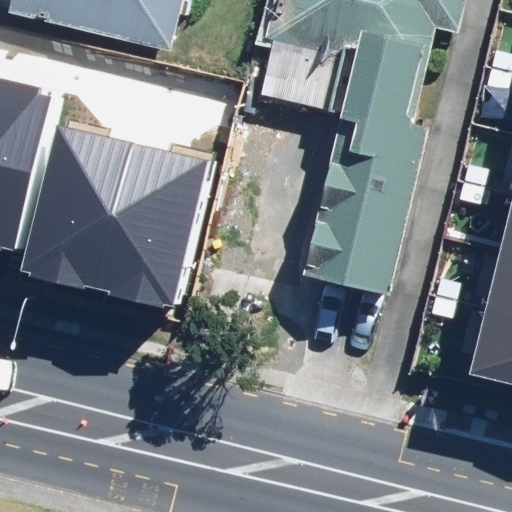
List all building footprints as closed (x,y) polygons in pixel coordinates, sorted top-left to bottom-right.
[(22,0),(20,12),(180,50),(192,0),(22,0)] [(468,34),(475,0),(288,0),(281,37),(359,53),(315,276),(406,294),(438,129),(425,127),(445,29),(468,34)] [(12,126),(0,116),(0,239),(9,246),(63,174),(69,178),(107,129),(45,83),(17,120),(12,126)] [(214,116),(120,94),(110,137),(203,159),(214,116)] [(498,251),(511,254),(511,195),(511,196),(498,251)] [(511,254),(498,251),(484,308),(511,315),(511,254)] [(511,315),(484,308),(468,375),(511,384),(511,315)]
